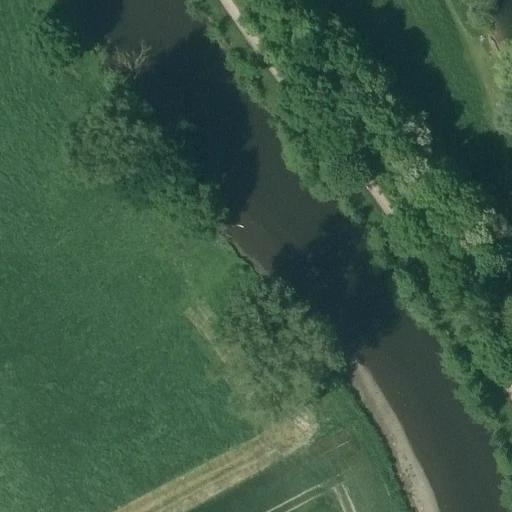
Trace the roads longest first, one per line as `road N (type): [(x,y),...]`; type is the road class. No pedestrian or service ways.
road 1 (track): [(28,0),(117,136),(349,430),(396,511)]
road 2 (track): [(228,0),(457,294),(511,379)]
